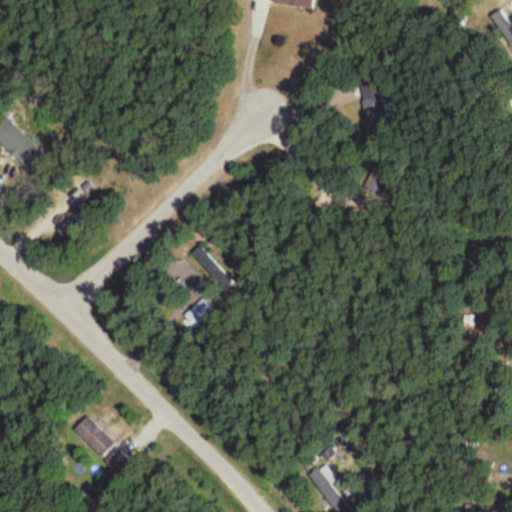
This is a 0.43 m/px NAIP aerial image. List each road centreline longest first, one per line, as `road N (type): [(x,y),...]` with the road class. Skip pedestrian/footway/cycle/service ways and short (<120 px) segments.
road 1 (residential): [(261,511),(0,248)]
road 2 (residential): [(64,309),(260,123)]
